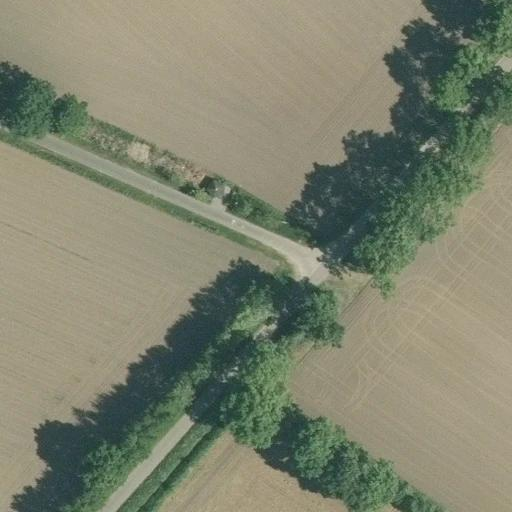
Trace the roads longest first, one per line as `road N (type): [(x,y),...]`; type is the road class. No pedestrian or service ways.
road 1 (unclassified): [(0,125),(325,264)]
road 2 (unclassified): [(325,264),(106,511)]
road 3 (unclassified): [(511,57),(325,264)]
